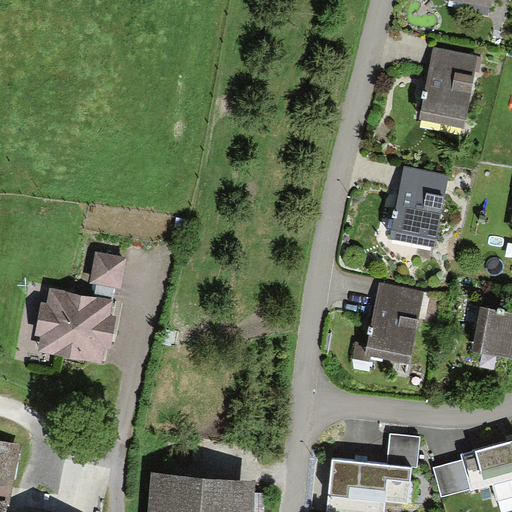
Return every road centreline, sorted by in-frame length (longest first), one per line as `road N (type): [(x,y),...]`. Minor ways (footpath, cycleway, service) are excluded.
road 1 (residential): [(384,0),(327,223),(303,398)]
road 2 (residential): [(511,405),(457,416),(303,398)]
road 3 (unknown): [(122,432),(79,436),(0,403)]
